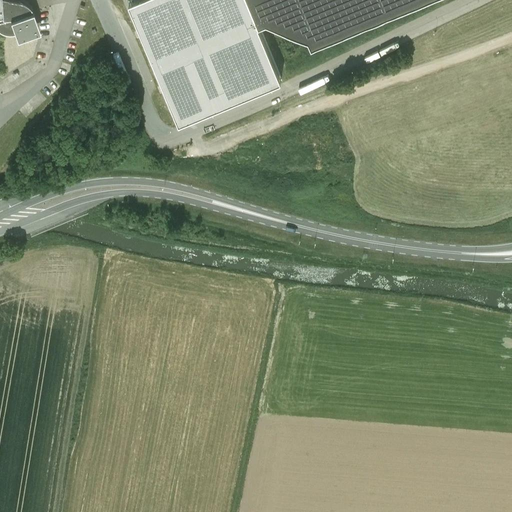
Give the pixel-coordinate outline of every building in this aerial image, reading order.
[(0,0),(0,15),(2,15),(2,18),(0,18),(0,29),(2,31),(4,32),(6,32),(8,33),(10,33),(11,33),(12,39),(36,35),(31,14),(31,13),(30,11),(28,9),(27,7),(25,5),(23,4),(21,2),(17,0),(15,0),(0,0)] [(129,0),(179,121),(282,79),(259,23),(248,0),(129,0)] [(308,38),(311,46),(421,0),(248,0),(259,23),(266,20),(308,38)] [(115,40),(109,42),(116,68),(122,66),(115,40)] [(60,73),(69,75),(71,64),(62,62),(60,73)] [(20,110),(27,117),(60,85),(53,78),(20,110)]
